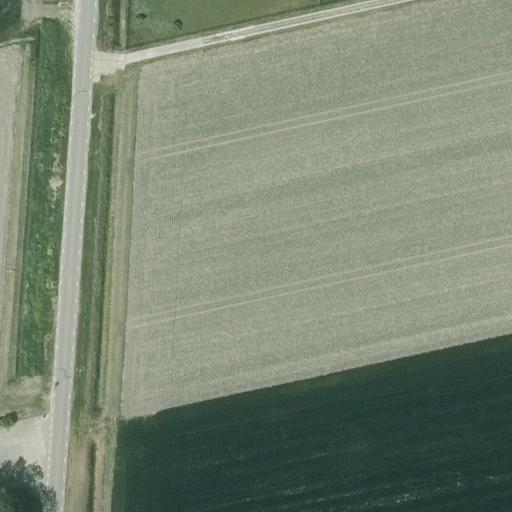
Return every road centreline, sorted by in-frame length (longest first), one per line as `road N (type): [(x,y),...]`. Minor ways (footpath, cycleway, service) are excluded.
road 1 (unclassified): [(55,511),(89,0)]
road 2 (track): [(87,64),(388,0)]
